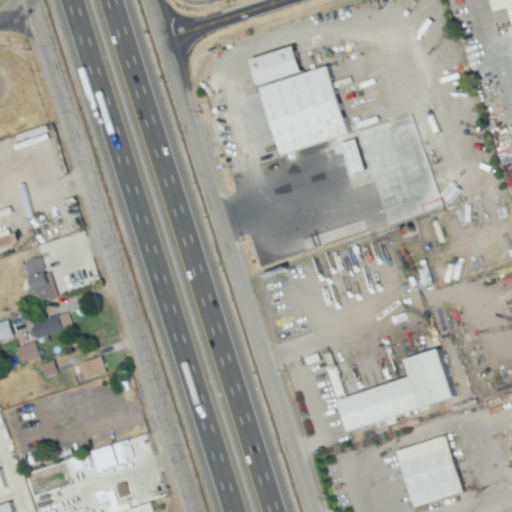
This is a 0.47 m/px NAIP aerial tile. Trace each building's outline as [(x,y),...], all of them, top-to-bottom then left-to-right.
[(493,0),(511,0),(511,11),(510,5),(497,10),(493,0)] [(303,72),(295,46),(251,59),(259,85),(303,72)] [(264,86),(332,64),(354,132),(286,154),(264,86)] [(345,142),(360,137),(370,169),(355,174),(345,142)] [(25,262),(43,256),(51,281),(55,280),(61,297),(39,304),(25,262)] [(41,338),(35,321),(62,315),(67,330),(41,338)] [(0,322),(12,319),(17,337),(0,342),(0,322)] [(24,364),(19,347),(37,341),(44,358),(24,364)] [(460,394),(352,431),(342,399),(415,375),(410,358),(444,347),(460,394)] [(80,362),(104,356),(110,372),(86,379),(80,362)] [(48,379),(43,365),(57,360),(60,373),(48,379)] [(419,506),(401,451),(450,434),(469,492),(419,506)] [(0,467),(2,467),(9,488),(0,490),(0,467)] [(0,511),(0,505),(14,501),(17,511),(0,511)]
